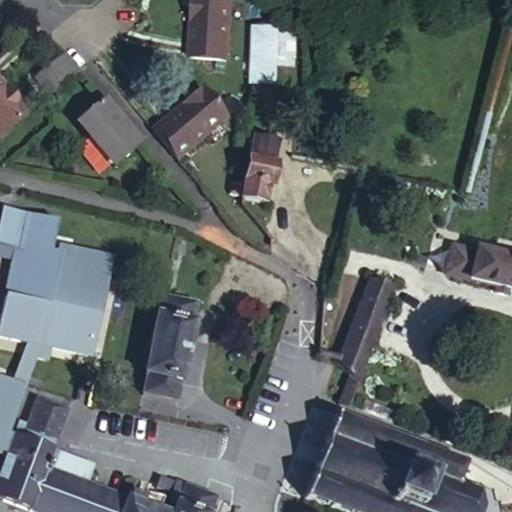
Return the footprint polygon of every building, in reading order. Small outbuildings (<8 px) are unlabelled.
[(233,0),(229,0),(194,0),(192,61),(230,63),(233,0)] [(279,35),(278,33),(256,32),(253,85),(276,86),(279,35)] [(50,101),(52,100),(81,76),(64,56),(34,82),(50,101)] [(0,140),(29,117),(0,82),(0,140)] [(228,122),(203,93),(154,133),(178,162),(228,122)] [(114,170),(140,148),(104,103),(88,116),(99,129),(87,139),(114,170)] [(76,126),(87,139),(99,129),(88,116),(76,126)] [(243,192),(240,203),(264,208),(268,187),(272,189),(281,145),(253,139),(243,192)] [(0,243),(18,247),(15,258),(2,318),(32,325),(56,330),(95,338),(116,238),(66,226),(58,259),(48,257),(56,226),(3,215),(0,226),(0,225),(0,243)] [(0,254),(15,258),(18,247),(0,243),(0,225),(0,226),(0,225),(0,254)] [(179,290),(191,243),(179,241),(167,287),(179,290)] [(511,295),(511,260),(480,253),(479,257),(473,256),(467,283),(499,291),(497,298),(510,301),(511,295)] [(284,283),(226,263),(215,297),(273,318),(284,283)] [(339,407),(348,409),(392,291),(370,283),(339,364),(344,379),(339,407)] [(192,324),(196,307),(163,300),(159,319),(156,318),(150,345),(146,344),(144,354),(148,354),(142,380),(146,381),(143,397),(177,403),(180,387),(184,388),(197,325),(192,324)] [(56,330),(32,325),(21,365),(35,370),(43,341),(53,343),(56,330)] [(0,460),(0,461),(35,370),(21,365),(0,356),(0,460)] [(36,447),(52,453),(67,414),(39,403),(29,427),(42,432),(36,447)] [(337,418),(305,501),(333,511),(502,511),(501,507),(495,506),(492,495),(460,482),(466,466),(337,418)] [(29,427),(20,424),(17,431),(5,463),(0,476),(0,503),(22,511),(32,511),(48,472),(87,486),(94,468),(52,453),(36,447),(42,432),(29,427)] [(77,511),(87,486),(48,472),(32,511),(77,511)] [(211,511),(216,501),(176,485),(169,503),(177,506),(174,511),(156,511),(130,502),(128,501),(123,511),(211,511)] [(123,511),(128,501),(87,486),(77,511),(123,511)] [(130,502),(156,511),(160,511),(164,501),(141,493),(138,497),(133,495),(130,502)]
